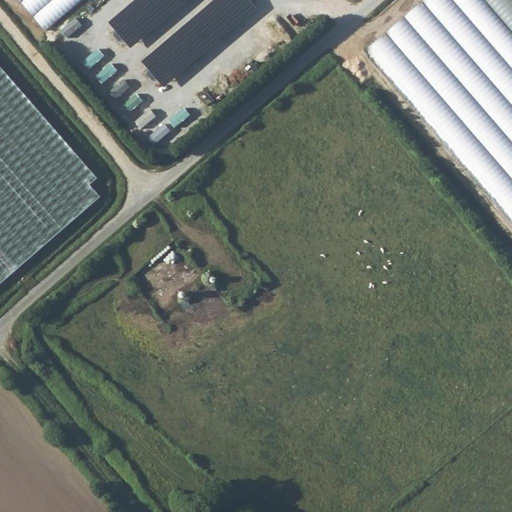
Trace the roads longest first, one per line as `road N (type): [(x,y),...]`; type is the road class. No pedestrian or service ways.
road 1 (unclassified): [(0,326),(375,0)]
road 2 (track): [(0,20),(148,196)]
road 3 (track): [(0,349),(130,511)]
